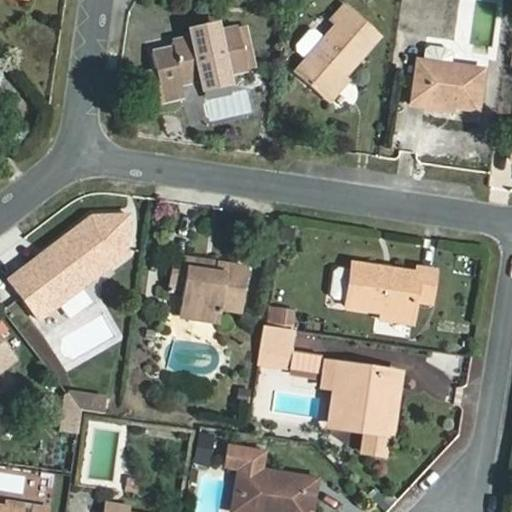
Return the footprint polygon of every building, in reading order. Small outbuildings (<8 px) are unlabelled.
[(324,99),(342,79),(367,51),(361,46),(376,29),(347,4),(332,19),(339,26),(326,40),(307,62),(296,75),(324,99)] [(245,25),(235,27),(245,69),(255,67),(245,25)] [(174,47),(154,51),(162,87),(178,84),(245,69),(235,27),(173,41),(174,47)] [(382,34),(376,29),(361,46),(367,51),(382,34)] [(316,31),(311,32),(297,48),(297,53),(307,62),(326,40),(316,31)] [(450,51),(429,48),(425,51),(423,65),(452,69),(454,56),(450,51)] [(423,65),(418,64),(412,107),(431,109),(431,111),(446,113),(447,107),(453,108),(478,111),(483,73),(452,69),(423,65)] [(342,79),(324,99),(330,105),(349,84),(342,79)] [(178,84),(162,87),(165,100),(181,97),(178,84)] [(91,248),(52,248),(52,285),(74,285),(74,271),(91,271),(91,248)] [(246,269),(214,265),(212,274),(184,270),(184,260),(171,259),(165,292),(181,294),(179,318),(217,323),(219,310),(240,311),(246,269)] [(212,274),(214,265),(184,260),(184,270),(212,274)] [(343,306),(379,312),(412,317),(414,301),(429,303),(433,272),(416,269),(415,275),(349,265),(343,306)] [(343,301),(348,270),(336,269),(331,272),(328,295),(331,299),(343,301)] [(278,309),(269,308),(266,329),(275,330),(278,309)] [(295,312),(278,309),(275,330),(292,333),(295,312)] [(412,317),(379,312),(377,322),(411,326),(412,317)] [(258,354),(289,357),(292,333),(275,330),(266,329),(262,329),(258,354)] [(0,371),(11,364),(0,349),(0,371)] [(287,372),(289,357),(258,354),(256,369),(287,372)] [(318,390),(335,392),(338,370),(321,368),(318,390)] [(380,415),(383,376),(338,370),(335,392),(331,429),(365,435),(363,459),(383,461),(388,415),(380,415)] [(380,415),(388,415),(393,378),(383,376),(380,415)] [(77,418),(63,399),(59,438),(74,440),(77,418)] [(243,469),(238,509),(260,511),(310,511),(315,479),(243,469)]
